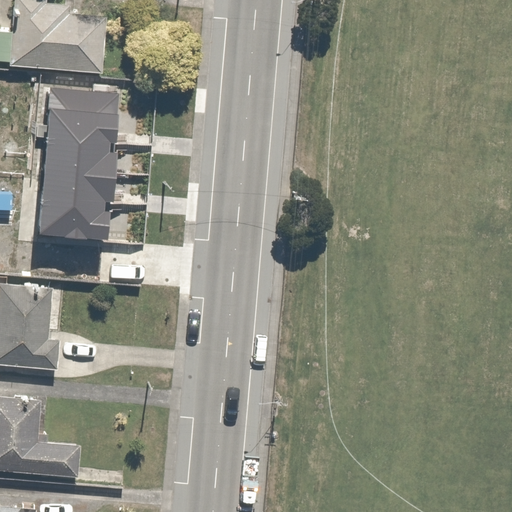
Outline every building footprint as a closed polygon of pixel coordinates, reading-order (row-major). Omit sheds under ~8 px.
[(0,48),(86,55),(90,1),(72,0),(2,0),(0,32),(0,48)] [(0,64),(0,160),(108,168),(110,127),(41,122),(45,67),(0,64)] [(47,207),(74,209),(76,193),(106,195),(107,183),(0,175),(0,261),(118,270),(121,220),(87,218),(86,235),(45,232),(47,207)] [(45,335),(50,285),(0,280),(0,362),(55,367),(58,337),(45,335)] [(22,451),(25,410),(0,408),(0,481),(62,486),(65,454),(22,451)]
